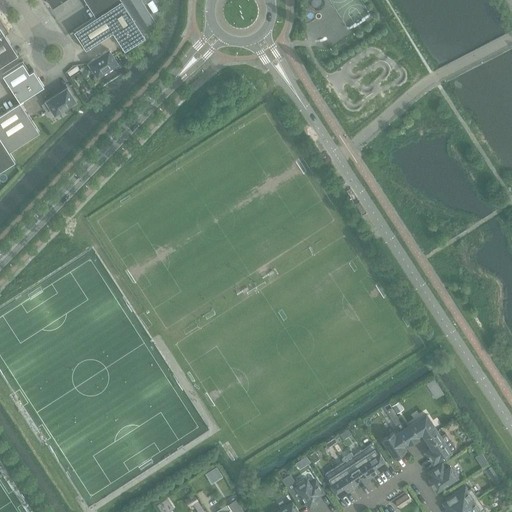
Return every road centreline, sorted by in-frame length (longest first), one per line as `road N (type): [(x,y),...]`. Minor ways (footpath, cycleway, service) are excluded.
road 1 (unclassified): [(511,427),(284,77)]
road 2 (unclassified): [(0,263),(182,72)]
road 3 (residential): [(347,511),(412,470),(437,511)]
